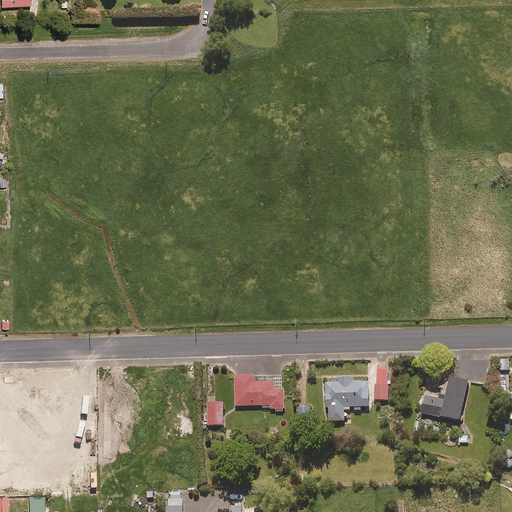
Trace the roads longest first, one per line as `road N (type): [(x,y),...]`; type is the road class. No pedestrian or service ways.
road 1 (residential): [(0,352),(511,338)]
road 2 (residential): [(0,52),(159,49),(198,39)]
